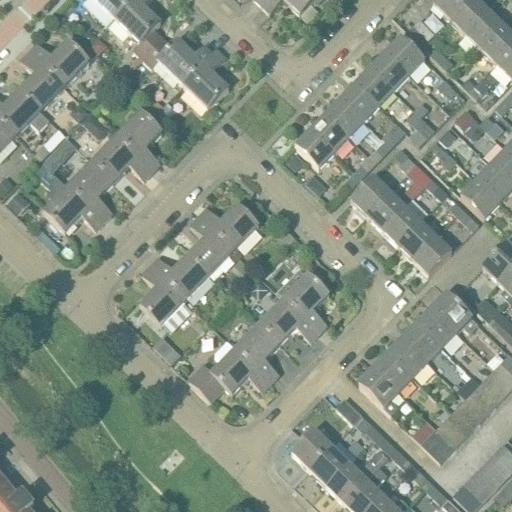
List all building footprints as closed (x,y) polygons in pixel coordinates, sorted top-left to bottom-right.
[(88,0),(90,1),(89,1),(90,2),(83,9),(107,33),(139,0),(88,0)] [(139,0),(107,33),(122,48),(130,40),(139,49),(132,57),(142,67),(163,44),(154,35),(161,28),(144,12),(155,0),(139,0)] [(256,0),(253,3),(261,11),(271,0),(256,0)] [(271,0),(261,11),(269,19),(283,5),(300,22),(320,0),(271,0)] [(449,25),(472,2),(470,0),(442,0),(433,10),(449,25)] [(472,2),(449,25),(465,40),(488,17),(472,2)] [(488,17),(465,40),(480,55),(503,32),(488,17)] [(412,31),(406,37),(414,45),(420,39),(412,31)] [(511,40),(503,32),(480,55),(496,70),(511,53),(511,40)] [(88,34),(79,43),(89,52),(97,43),(88,34)] [(98,43),(90,52),(98,60),(107,51),(98,43)] [(424,66),(401,43),(385,59),(409,82),(424,66)] [(172,53),(163,44),(142,67),(152,76),(159,68),(179,88),(173,94),(176,98),(217,56),(209,48),(195,62),(178,46),(172,53)] [(85,49),(77,57),(67,47),(51,64),(36,50),(29,58),(65,93),(97,60),(85,49)] [(511,53),(496,70),(511,86),(511,85),(511,53)] [(430,60),(438,68),(444,62),(436,54),(430,60)] [(217,56),(176,98),(180,101),(186,95),(208,116),(229,95),(212,78),(226,64),(217,56)] [(65,93),(29,58),(20,66),(36,81),(20,98),(41,118),(65,93)] [(409,82),(385,59),(370,74),(394,97),(409,82)] [(444,62),(438,68),(446,75),(451,69),(444,62)] [(355,90),(379,113),(394,97),(370,74),(355,90)] [(114,78),(103,90),(111,96),(122,85),(114,78)] [(454,83),(469,98),(475,92),(460,78),(454,83)] [(443,99),(450,91),(445,85),(437,93),(443,99)] [(340,105),(364,128),(379,113),(355,90),(340,105)] [(469,98),(477,106),(485,114),(493,105),(485,97),(483,100),(475,92),(469,98)] [(0,127),(16,143),(30,129),(39,137),(49,126),(41,118),(20,98),(3,114),(0,110),(0,127)] [(511,109),(511,101),(510,99),(503,107),(508,113),(511,109)] [(325,121),(349,144),(364,128),(340,105),(325,121)] [(422,109),(414,117),(421,124),(428,116),(427,115),(428,115),(422,109)] [(69,119),(79,129),(88,119),(78,110),(69,119)] [(466,116),(454,128),(454,129),(463,137),(464,137),(475,125),(476,125),(466,116)] [(435,137),(421,124),(414,117),(406,125),(427,145),(435,137)] [(91,118),(81,129),(100,146),(109,135),(91,118)] [(116,143),(152,178),(160,170),(145,156),(162,139),(141,118),(116,143)] [(310,137),(334,160),(349,144),(325,121),(310,137)] [(480,131),(486,136),(493,129),(487,123),(480,131)] [(0,159),(16,143),(0,127),(0,159)] [(478,144),(486,136),(480,131),(473,138),(478,144)] [(447,134),(438,144),(439,145),(447,152),(456,142),(448,135),(447,134)] [(113,135),(108,140),(113,145),(119,140),(113,135)] [(59,136),(34,161),(41,167),(65,142),(59,136)] [(334,160),(310,137),(295,153),(318,175),(334,160)] [(365,144),(377,155),(369,164),(375,169),(389,154),(384,149),(372,137),(365,144)] [(392,140),(384,149),(389,154),(397,146),(392,140)] [(152,178),(116,143),(92,168),(113,189),(129,172),(144,186),(152,178)] [(449,175),(456,167),(450,162),(437,149),(431,155),(444,168),(443,169),(449,175)] [(458,154),(450,162),(456,167),(463,160),(458,154)] [(394,161),(402,169),(398,173),(406,181),(416,171),(400,155),(394,161)] [(511,161),(506,156),(491,171),(511,191),(511,161)] [(295,158),(286,167),(295,177),(304,168),(295,158)] [(54,179),(63,169),(54,161),(45,171),(54,179)] [(360,185),(375,169),(369,164),(354,179),(360,185)] [(68,193),(104,228),(112,220),(97,205),(113,189),(92,168),(68,193)] [(500,210),(511,196),(511,191),(491,171),(476,187),(500,210)] [(431,186),(424,178),(418,184),(426,192),(431,186)] [(352,193),(360,185),(354,179),(346,187),(352,193)] [(6,181),(0,187),(0,200),(1,202),(14,190),(6,181)] [(373,183),(350,206),(366,222),(389,198),(373,183)] [(431,186),(426,192),(433,199),(439,193),(431,186)] [(500,210),(476,187),(460,203),(484,226),(500,210)] [(43,218),(44,218),(65,239),(82,222),(96,236),(104,228),(68,193),(43,218)] [(30,207),(19,197),(7,210),(18,220),(30,207)] [(389,198),(366,222),(382,237),(405,213),(389,198)] [(449,214),(457,222),(463,216),(455,208),(449,214)] [(198,223),(234,258),(258,233),(236,212),(220,229),(205,215),(198,223)] [(405,213),(382,237),(397,252),(420,228),(405,213)] [(457,222),(473,237),(479,231),(463,216),(457,222)] [(188,262),(209,282),(234,258),(198,223),(190,231),(204,245),(188,262)] [(413,267),(436,243),(420,228),(397,252),(413,267)] [(413,267),(429,282),(452,259),(436,243),(413,267)] [(511,273),(511,254),(506,249),(482,274),(497,288),(511,273)] [(259,260),(252,267),(249,270),(255,276),(265,266),(259,260)] [(209,282),(188,262),(172,279),(157,264),(149,272),(185,307),(209,282)] [(149,272),(141,280),(156,295),(139,311),(161,332),(185,307),(149,272)] [(511,303),(511,273),(497,288),(505,296),(501,301),(508,308),(511,303)] [(283,305),(319,340),(326,332),(312,318),(329,301),(307,280),(283,305)] [(474,313),(479,308),(464,294),(459,299),(474,313)] [(478,331),(446,299),(432,315),(457,339),(463,334),(469,340),(478,331)] [(311,348),(319,340),(283,305),(258,330),(280,350),(296,334),(311,348)] [(479,308),(474,313),(488,328),(493,323),(479,308)] [(442,354),(457,339),(432,315),(417,330),(442,354)] [(504,342),(509,337),(493,323),(488,328),(504,342)] [(234,354),(270,390),(278,381),(263,367),(280,350),(258,330),(234,354)] [(442,354),(417,330),(402,345),(428,369),(442,354)] [(413,384),(428,369),(402,345),(388,360),(413,384)] [(203,370),(202,371),(188,386),(211,408),(225,394),(232,401),(248,384),(262,398),(270,390),(234,354),(226,346),(215,358),(214,364),(220,369),(211,378),(203,370)] [(173,353),(166,360),(172,365),(178,358),(173,353)] [(511,360),(510,359),(502,367),(511,376),(511,360)] [(388,360),(373,375),(398,399),(413,384),(388,360)] [(511,392),(511,376),(502,367),(494,375),(511,392)] [(392,406),(398,399),(373,375),(358,390),(390,421),(399,412),(392,406)] [(505,401),(511,393),(511,392),(494,375),(486,383),(505,401)] [(488,418),(496,410),(479,391),(470,382),(456,396),(465,405),(470,400),(488,418)] [(479,391),(496,410),(505,401),(486,383),(479,391)] [(465,405),(462,407),(481,426),(488,418),(470,400),(465,405)] [(356,427),(356,428),(363,421),(345,403),(335,413),(353,430),(356,427)] [(472,434),(480,426),(462,408),(454,416),(472,434)] [(457,450),(463,443),(445,425),(449,420),(452,418),(447,413),(438,422),(443,427),(438,432),(457,450)] [(468,439),(472,434),(454,416),(452,418),(449,420),(468,439)] [(445,425),(463,443),(468,439),(449,420),(445,425)] [(356,428),(374,445),(380,438),(363,421),(356,428)] [(440,467),(449,458),(430,440),(435,435),(425,426),(412,440),(421,449),(440,467)] [(449,458),(457,450),(438,432),(435,435),(430,440),(449,458)] [(309,476),(331,453),(314,436),(291,459),(309,476)] [(374,445),(391,461),(397,455),(380,438),(374,445)] [(331,453),(309,476),(326,493),(348,470),(355,462),(338,445),(331,453)] [(511,474),(511,458),(503,450),(502,449),(493,459),(510,476),(511,474)] [(391,461),(408,478),(415,471),(397,455),(391,461)] [(348,470),(326,493),(343,509),(379,473),(379,474),(388,465),(380,456),(357,479),(348,470)] [(500,487),(510,476),(493,459),(482,470),(500,487)] [(482,470),(473,480),(491,497),(500,487),(482,470)] [(408,478),(425,495),(432,488),(415,471),(408,478)] [(345,511),(374,511),(383,503),(374,495),(387,482),(379,474),(379,473),(343,509),(345,511)] [(473,480),(463,490),(481,507),(491,497),(473,480)] [(0,511),(32,511),(23,501),(19,505),(2,484),(0,481),(0,511)] [(425,495),(442,511),(449,505),(432,488),(425,495)] [(475,511),(481,507),(463,490),(453,500),(464,511),(475,511)] [(511,500),(505,493),(494,505),(490,508),(494,511),(502,511),(511,502),(511,500)] [(391,511),(383,503),(374,511),(406,511),(400,506),(394,511),(391,511)]
